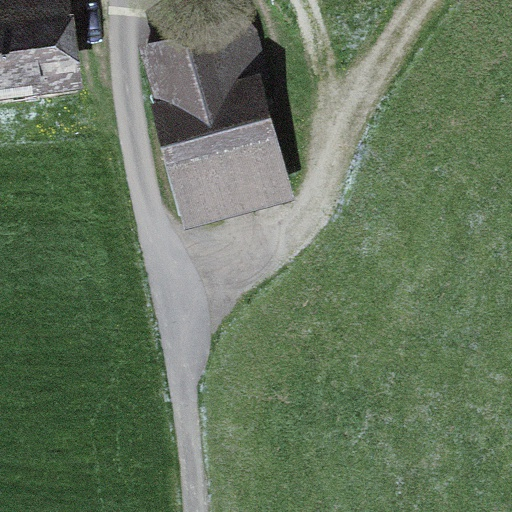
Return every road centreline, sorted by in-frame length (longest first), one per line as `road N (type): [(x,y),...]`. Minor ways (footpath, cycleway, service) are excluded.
road 1 (track): [(126,0),(142,170),(197,511)]
road 2 (track): [(417,0),(394,28),(307,207),(282,234),(169,304)]
